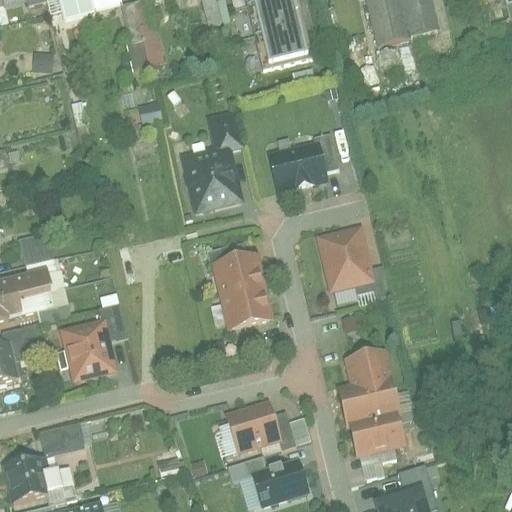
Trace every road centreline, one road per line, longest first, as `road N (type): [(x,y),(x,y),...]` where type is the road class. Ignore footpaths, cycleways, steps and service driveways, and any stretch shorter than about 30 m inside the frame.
road 1 (residential): [(0,431),(139,397),(175,404),(311,369)]
road 2 (residential): [(355,211),(291,227),(280,252),(311,369)]
road 3 (residential): [(311,369),(345,511)]
